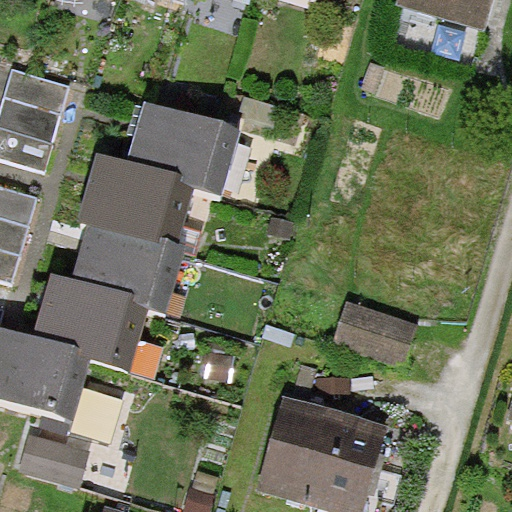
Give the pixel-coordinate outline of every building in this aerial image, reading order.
[(483,32),(494,0),(395,0),(395,1),(483,32)] [(63,91),(10,75),(0,110),(0,167),(38,178),(63,91)] [(146,107),(129,170),(188,186),(222,195),(240,132),(146,107)] [(80,225),(92,228),(171,250),(188,186),(129,170),(97,161),(80,225)] [(32,203),(0,193),(0,287),(7,289),(32,203)] [(92,228),(76,289),(147,309),(169,315),(186,254),(171,250),(92,228)] [(52,283),(36,343),(92,358),(130,368),(147,309),(76,289),(52,283)] [(398,369),(412,324),(342,301),(328,347),(398,369)] [(36,343),(1,333),(0,338),(0,400),(75,421),(92,358),(36,343)] [(340,511),(359,511),(381,442),(281,411),(258,487),(340,511)]
